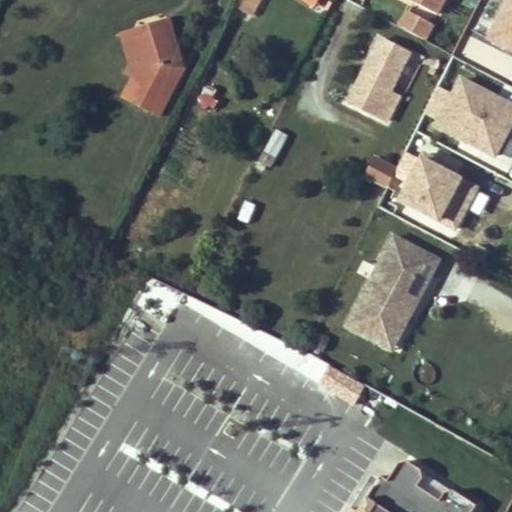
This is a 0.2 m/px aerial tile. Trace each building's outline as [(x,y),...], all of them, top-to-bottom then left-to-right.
[(251,17),(260,0),(242,0),(237,10),(251,17)] [(312,10),(317,0),(294,0),(295,1),(312,10)] [(407,0),(444,18),(453,0),(407,0)] [(511,0),(509,0),(491,36),(511,46),(511,0)] [(427,41),(435,22),(404,10),(396,29),(427,41)] [(132,41),(171,28),(169,20),(121,35),(130,64),(126,76),(133,79),(140,65),(132,41)] [(133,79),(123,99),(159,118),(184,70),(171,28),(132,41),(140,65),(133,79)] [(380,39),(348,101),(351,103),(386,121),(399,97),(390,92),(408,54),(380,39)] [(430,129),(495,162),(511,128),(511,102),(458,75),(430,129)] [(287,137),(275,131),(259,162),(270,168),(287,137)] [(400,159),(377,148),(363,179),(385,189),(400,159)] [(456,236),(482,190),(422,157),(396,203),(456,236)] [(441,259),(437,256),(391,346),(395,347),(441,259)] [(471,511),(474,508),(449,492),(442,494),(437,502),(415,488),(420,479),(417,471),(404,463),(396,464),(385,483),(377,478),(355,511),(471,511)]
